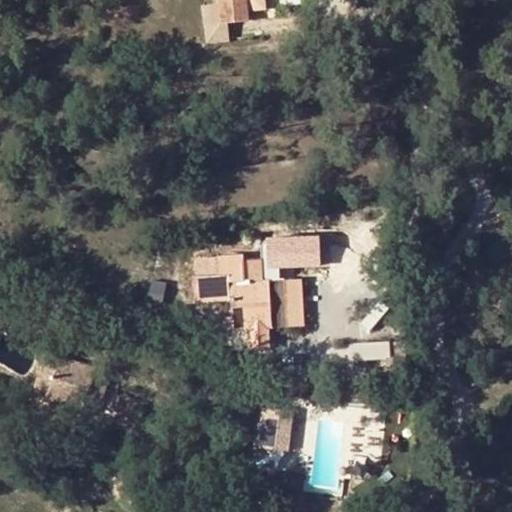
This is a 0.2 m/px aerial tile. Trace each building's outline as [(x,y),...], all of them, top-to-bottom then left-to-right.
[(220,0),(221,24),(245,24),(243,0),(220,0)] [(132,124),(130,139),(142,143),(145,127),(132,124)] [(200,280),(201,306),(232,306),(232,334),(249,334),(250,354),(270,353),(270,334),(273,334),(269,285),(262,285),(261,265),(241,266),(241,260),(219,260),(218,280),(200,280)] [(301,284),(286,285),(289,331),(303,330),(301,284)] [(390,361),(407,361),(407,345),(358,347),(359,364),(390,361)] [(407,369),(407,361),(390,361),(391,370),(407,369)] [(85,380),(59,374),(51,406),(76,413),(77,410),(85,380)] [(85,380),(77,410),(81,411),(91,406),(97,383),(85,380)] [(266,411),(258,440),(286,448),(294,419),(266,411)] [(67,436),(56,431),(51,444),(61,448),(67,436)]
